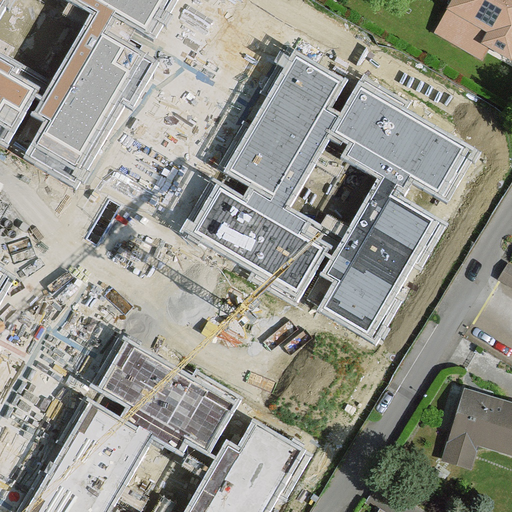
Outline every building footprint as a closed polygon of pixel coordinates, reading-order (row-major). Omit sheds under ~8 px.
[(98,0),(156,34),(176,0),(98,0)] [(511,0),(456,0),(438,32),(483,58),(489,48),(511,61),(511,60),(511,0)] [(157,61),(105,31),(33,152),(79,179),(127,96),(134,100),(157,61)] [(227,170),(278,200),(346,84),(296,55),(273,93),(277,96),(262,121),(257,118),(227,170)] [(0,136),(6,140),(37,88),(0,66),(0,136)] [(443,196),(470,151),(360,85),(333,130),(443,196)] [(294,303),(326,249),(216,184),(188,231),(259,272),(254,279),(294,303)] [(445,223),(393,193),(321,314),(366,340),(415,258),(422,262),(445,223)] [(0,295),(13,274),(0,266),(0,295)] [(97,390),(206,455),(239,402),(199,378),(195,385),(125,343),(97,390)] [(511,407),(467,393),(445,463),(471,471),(479,446),(511,456),(511,407)] [(93,511),(140,437),(90,405),(58,457),(63,460),(48,485),(44,483),(25,511),(93,511)] [(261,420),(205,511),(266,511),(306,447),(261,420)]
